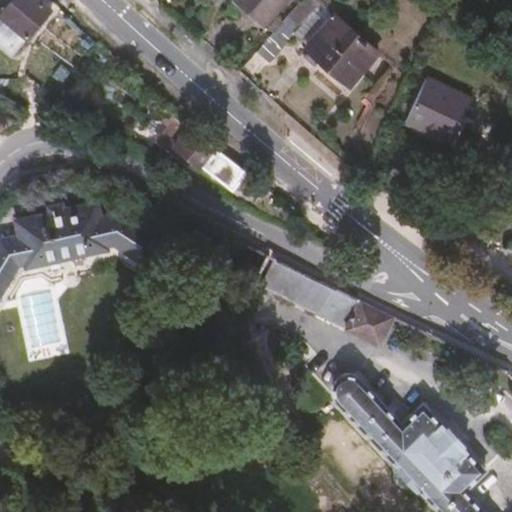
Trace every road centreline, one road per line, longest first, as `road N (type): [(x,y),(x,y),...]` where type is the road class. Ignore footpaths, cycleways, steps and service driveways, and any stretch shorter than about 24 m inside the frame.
road 1 (unclassified): [(0,170),(14,156),(62,144),(128,162),(365,281),(412,268)]
road 2 (secondary): [(100,0),(412,268)]
road 3 (track): [(370,233),(437,232),(511,283)]
road 4 (secondary): [(412,268),(511,341)]
